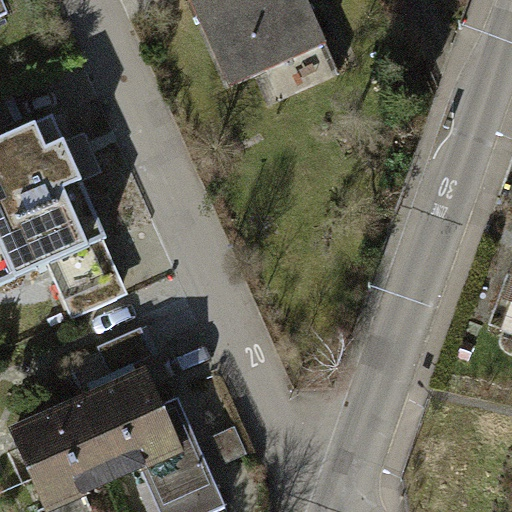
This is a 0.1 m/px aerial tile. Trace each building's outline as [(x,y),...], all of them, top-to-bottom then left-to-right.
[(0,0),(0,30),(15,24),(4,0),(0,0)] [(195,0),(234,86),(257,76),(271,106),(346,73),(313,0),(195,0)] [(0,291),(50,270),(107,246),(54,121),(0,144),(0,291)] [(129,295),(107,246),(50,270),(72,320),(129,295)] [(144,334),(100,352),(111,378),(155,359),(144,334)] [(158,407),(141,371),(74,402),(109,477),(138,464),(161,511),(164,511),(226,502),(177,398),(158,407)] [(109,477),(74,402),(7,433),(42,508),(109,477)]
